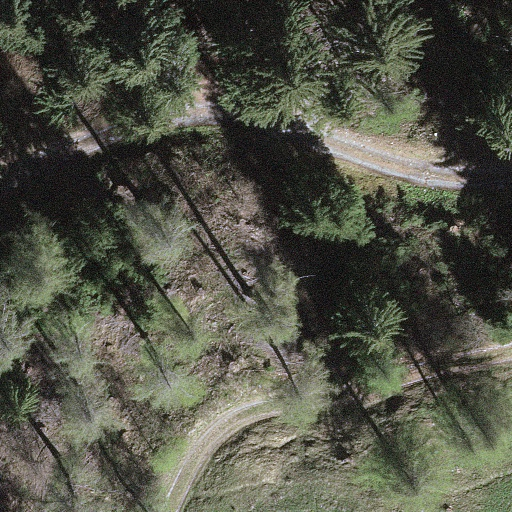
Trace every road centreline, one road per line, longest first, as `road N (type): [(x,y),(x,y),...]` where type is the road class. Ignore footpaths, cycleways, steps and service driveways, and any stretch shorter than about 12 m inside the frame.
road 1 (track): [(0,180),(49,153),(183,110),(263,116),(448,171),(511,166)]
road 2 (track): [(511,347),(351,392),(232,414),(215,425),(170,511)]
